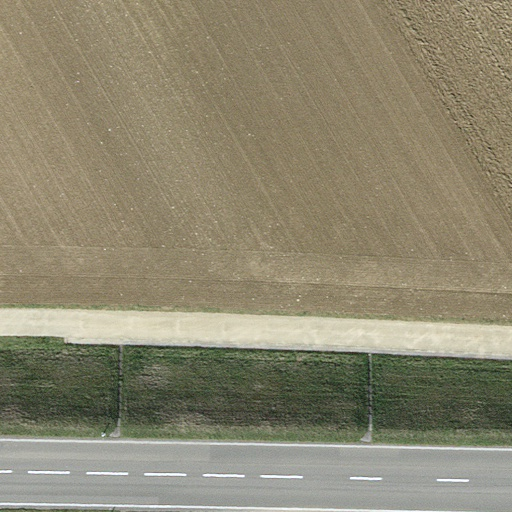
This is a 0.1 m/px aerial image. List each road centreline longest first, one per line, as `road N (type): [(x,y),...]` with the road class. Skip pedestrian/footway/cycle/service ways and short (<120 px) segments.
road 1 (track): [(0,330),(511,346)]
road 2 (primary): [(0,471),(511,480)]
